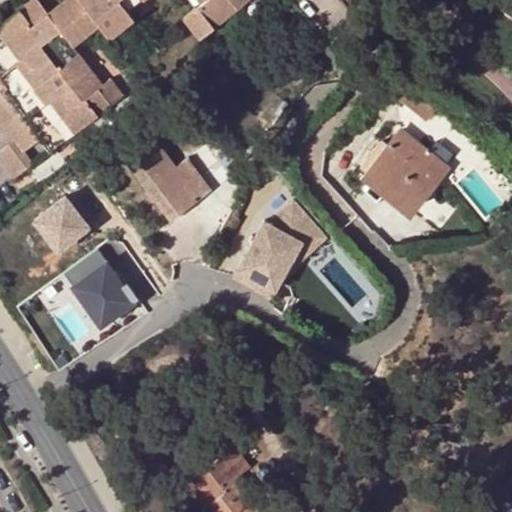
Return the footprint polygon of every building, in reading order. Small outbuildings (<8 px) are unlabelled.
[(4,35),(15,51),(9,54),(71,140),(126,99),(114,82),(106,88),(101,92),(96,86),(102,82),(77,49),(102,32),(108,41),(112,42),(135,25),(129,17),(151,0),(201,0),(206,6),(196,15),(185,24),(200,45),(246,10),(256,3),(254,0),(70,0),(52,15),(45,6),(40,0),(36,0),(7,23),(4,35)] [(184,0),(196,15),(206,6),(201,0),(184,0)] [(4,35),(0,38),(0,41),(9,54),(15,51),(4,35)] [(0,61),(9,54),(0,41),(0,61)] [(71,140),(9,54),(0,61),(0,80),(8,91),(5,94),(41,143),(51,155),(71,140)] [(0,80),(0,132),(10,147),(0,155),(0,161),(15,182),(35,167),(26,154),(41,143),(5,94),(8,91),(0,80)] [(106,88),(102,82),(96,86),(101,92),(106,88)] [(400,102),(427,122),(435,111),(409,90),(400,102)] [(360,167),(411,210),(446,169),(400,132),(388,146),(381,141),(360,167)] [(154,135),(132,151),(180,218),(203,201),(214,192),(218,194),(224,192),(241,177),(220,148),(214,152),(209,146),(179,168),(154,135)] [(172,224),(180,218),(132,151),(123,158),(172,224)] [(79,191),(48,213),(71,244),(102,221),(79,191)] [(218,194),(214,192),(203,201),(218,223),(233,203),(224,192),(218,194)] [(287,276),(274,269),(280,258),(287,262),(289,262),(297,271),(325,245),(316,235),(291,208),(267,230),(263,228),(237,276),(233,283),(272,304),(279,290),(282,285),(287,276)] [(77,267),(110,313),(148,287),(140,276),(136,279),(110,243),(77,267)] [(280,258),(274,269),(287,276),(282,285),(297,271),(289,262),(287,262),(280,258)] [(151,292),(148,287),(110,313),(77,267),(73,270),(110,322),(151,292)] [(123,373),(113,378),(121,393),(131,388),(123,373)] [(233,446),(192,477),(217,511),(252,511),(260,507),(238,477),(250,468),(233,446)]
